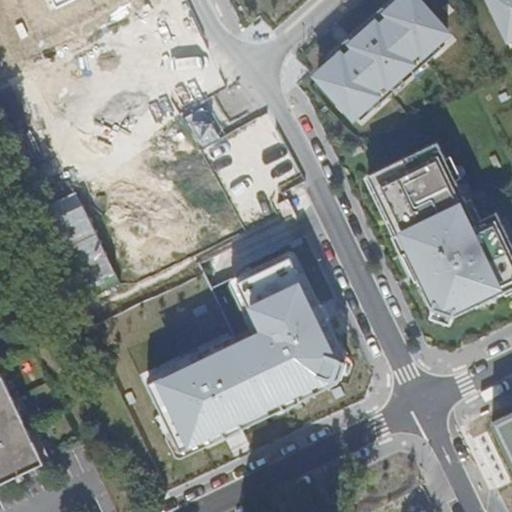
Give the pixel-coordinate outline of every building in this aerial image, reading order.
[(319,65),(324,71),(314,80),(351,120),(369,102),(374,108),(399,85),(393,80),(403,71),(408,76),(433,53),(428,48),(441,35),(409,0),(398,0),(389,9),(383,3),(319,65)] [(511,0),(485,0),(505,43),(511,39),(511,0)] [(26,149),(54,139),(32,85),(5,96),(26,149)] [(436,141),(365,175),(394,233),(432,309),(428,318),(450,326),(454,316),(510,293),(511,292),(511,246),(496,211),(479,218),(470,198),(466,200),(456,180),(460,178),(449,155),(444,158),(436,141)] [(79,190),(53,203),(95,290),(121,277),(79,190)] [(303,280),(247,305),(259,331),(159,380),(190,446),(338,380),(344,357),(303,280)] [(0,485),(43,465),(0,374),(0,485)] [(511,415),(490,426),(511,472),(511,415)]
